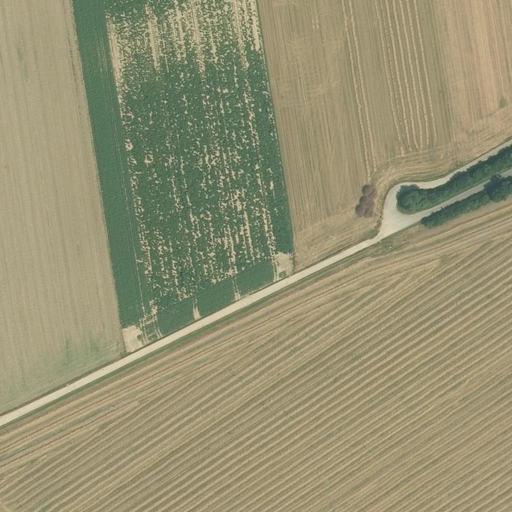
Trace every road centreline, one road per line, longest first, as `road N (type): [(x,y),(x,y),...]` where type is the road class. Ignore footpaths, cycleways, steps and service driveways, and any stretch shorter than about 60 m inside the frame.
road 1 (track): [(0,422),(395,228)]
road 2 (track): [(511,143),(434,185),(401,187),(391,199),(395,228)]
road 3 (track): [(395,228),(511,171)]
